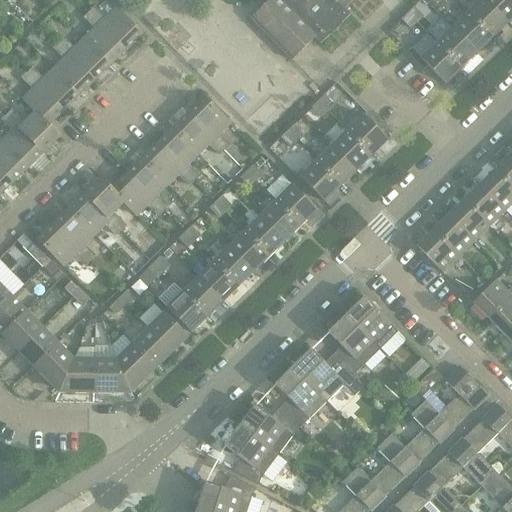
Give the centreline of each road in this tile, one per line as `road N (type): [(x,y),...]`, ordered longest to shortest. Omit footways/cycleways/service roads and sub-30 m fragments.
road 1 (unclassified): [(156,454),(366,249)]
road 2 (residential): [(0,239),(176,62)]
road 3 (residential): [(511,401),(366,249)]
road 4 (residential): [(156,454),(22,419),(0,393)]
road 5 (residential): [(459,154),(361,56)]
road 6 (unclassified): [(366,249),(459,154)]
road 7 (unclassified): [(156,454),(47,511)]
